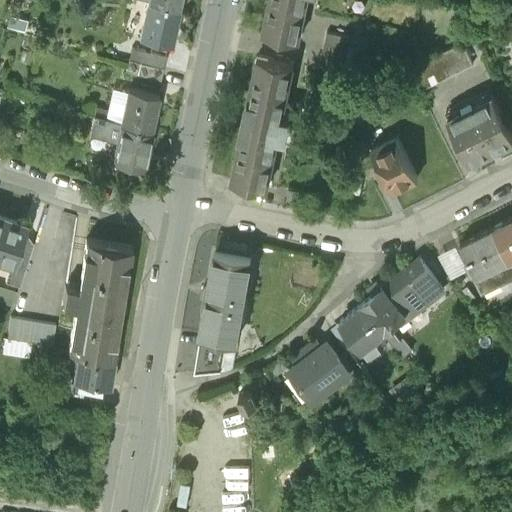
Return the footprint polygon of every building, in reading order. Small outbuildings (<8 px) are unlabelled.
[(178,5),(156,0),(148,0),(142,34),(171,40),(178,5)] [(266,0),(261,28),(298,36),(306,0),(266,0)] [(349,33),(327,29),(319,65),(341,70),(349,33)] [(460,41),(409,66),(420,88),(473,61),(463,40),(460,41)] [(166,54),(131,46),(128,58),(163,66),(166,54)] [(257,52),(231,175),(268,183),(279,131),(286,133),(291,113),(283,112),(294,59),(257,52)] [(163,66),(128,58),(126,70),(160,78),(163,66)] [(159,92),(130,86),(123,120),(151,128),(159,92)] [(511,130),(493,92),(449,114),(470,156),(511,134),(511,130)] [(93,112),(79,109),(76,117),(91,121),(93,112)] [(123,120),(93,112),(91,121),(89,130),(119,138),(115,155),(144,162),(151,128),(123,120)] [(397,132),(371,145),(392,187),(404,181),(418,174),(397,132)] [(511,210),(491,221),(507,254),(511,251),(511,210)] [(25,222),(0,214),(0,248),(15,253),(14,260),(15,260),(25,222)] [(491,221),(459,237),(475,269),(507,254),(491,221)] [(132,245),(85,237),(83,251),(88,251),(75,337),(70,336),(68,348),(77,349),(114,355),(132,245)] [(216,249),(211,278),(209,277),(205,301),(207,301),(202,329),(227,334),(238,335),(243,304),(245,304),(247,288),(246,288),(252,255),(216,249)] [(407,310),(398,317),(400,319),(444,284),(420,253),(384,282),(407,310)] [(78,284),(65,282),(62,301),(75,303),(78,284)] [(384,282),(362,299),(384,328),(391,323),(398,317),(407,310),(384,282)] [(362,299),(340,317),(368,353),(378,345),(372,338),(384,328),(362,299)] [(56,322),(10,315),(7,337),(52,344),(56,322)] [(391,323),(384,328),(394,340),(405,353),(413,346),(403,334),(401,336),(391,323)] [(227,334),(202,329),(195,368),(221,365),(227,334)] [(328,339),(294,366),(314,392),(348,366),(328,339)] [(114,355),(77,349),(72,377),(79,378),(103,381),(110,382),(114,355)] [(103,381),(79,378),(78,390),(101,393),(103,381)]
